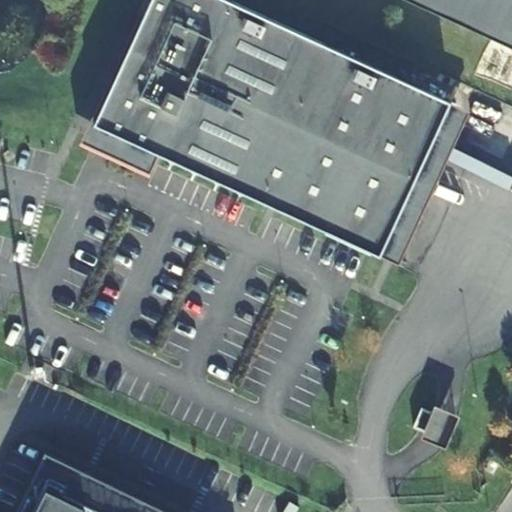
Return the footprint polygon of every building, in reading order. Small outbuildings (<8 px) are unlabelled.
[(122,53),(90,124),(380,258),(452,104),(228,0),(152,0),(127,55),(122,53)] [(511,0),(406,0),(511,49),(511,0)] [(452,104),(380,258),(398,266),(470,112),(452,104)] [(427,433),(424,439),(447,449),(461,417),(438,407),(435,414),(427,433)] [(422,409),(414,427),(427,433),(435,414),(422,409)] [(488,466),(494,455),(488,451),(482,462),(488,466)] [(167,511),(53,456),(25,511),(167,511)]
